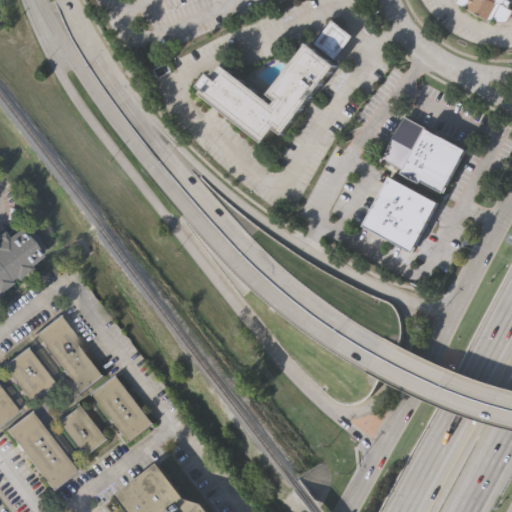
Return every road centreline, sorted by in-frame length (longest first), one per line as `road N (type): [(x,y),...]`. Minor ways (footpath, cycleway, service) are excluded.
road 1 (secondary): [(33,0),(52,63),(80,108),(293,375),(379,448)]
road 2 (secondary): [(38,0),(79,80),(176,206),(250,286),(363,365)]
road 3 (secondary): [(376,346),(282,281),(224,224),(109,79),(64,0)]
road 4 (secondary): [(511,192),(345,511)]
road 5 (secondary): [(388,290),(303,249),(242,206),(109,79)]
road 6 (motorway): [(511,307),(401,511)]
road 7 (motorway): [(511,343),(421,511)]
road 8 (secondary): [(321,403),(355,409),(380,386),(404,326),(388,290)]
road 9 (secondary): [(363,365),(511,419)]
road 10 (motorway): [(440,511),(511,377)]
road 11 (secondary): [(511,400),(376,346)]
